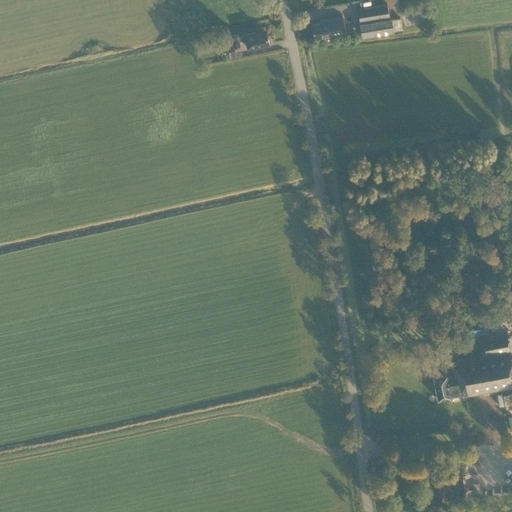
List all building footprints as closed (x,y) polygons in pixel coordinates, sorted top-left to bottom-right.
[(389,18),(387,3),(357,8),(362,36),(402,29),(401,16),(389,18)] [(346,34),(342,16),(320,20),(320,22),(312,24),(315,37),(331,34),(332,36),(346,34)] [(266,35),(265,31),(255,33),(255,31),(243,34),(243,36),(238,37),(237,34),(231,35),(233,47),(240,45),(239,42),(246,40),(247,48),(269,44),(268,36),(267,36),(267,35),(266,35)] [(511,387),(511,356),(508,334),(478,339),(481,357),(451,363),(454,376),(446,377),(445,374),(433,376),(437,399),(451,397),(450,396),(462,393),(463,397),(511,387)] [(449,494),(448,488),(436,489),(438,506),(454,504),(452,493),(449,494)]
